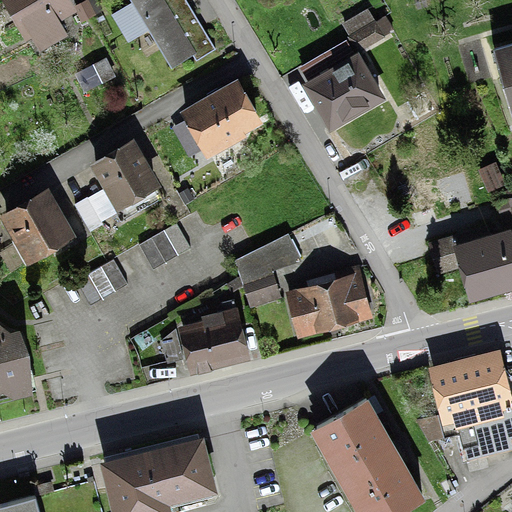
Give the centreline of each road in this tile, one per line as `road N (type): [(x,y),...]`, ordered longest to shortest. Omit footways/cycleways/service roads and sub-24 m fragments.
road 1 (residential): [(222,0),(391,288),(414,343)]
road 2 (tertiary): [(414,343),(102,423)]
road 3 (unclassified): [(188,270),(83,344),(102,423)]
